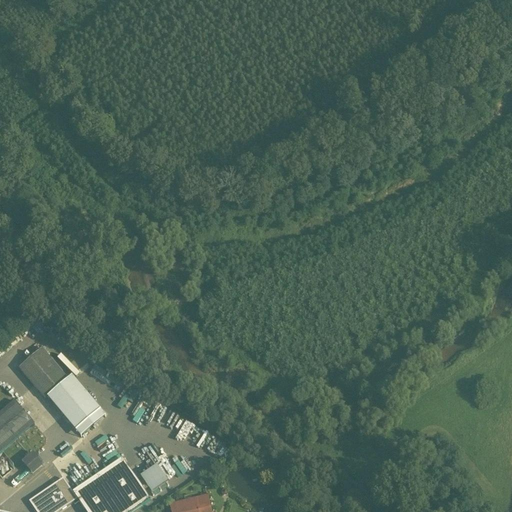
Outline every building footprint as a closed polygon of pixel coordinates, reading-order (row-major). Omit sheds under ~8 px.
[(67,381),(42,351),(20,370),(45,400),(48,397),(67,381)] [(106,417),(72,377),(48,397),(81,438),(106,417)] [(15,402),(0,415),(0,454),(35,425),(15,402)] [(35,453),(24,462),(33,473),(44,464),(35,453)] [(4,458),(0,460),(0,477),(2,480),(14,470),(4,458)] [(128,468),(79,502),(85,511),(135,511),(151,501),(128,468)] [(63,478),(30,501),(37,511),(59,511),(77,500),(63,478)] [(207,497),(176,505),(177,511),(176,511),(208,511),(211,511),(207,497)]
